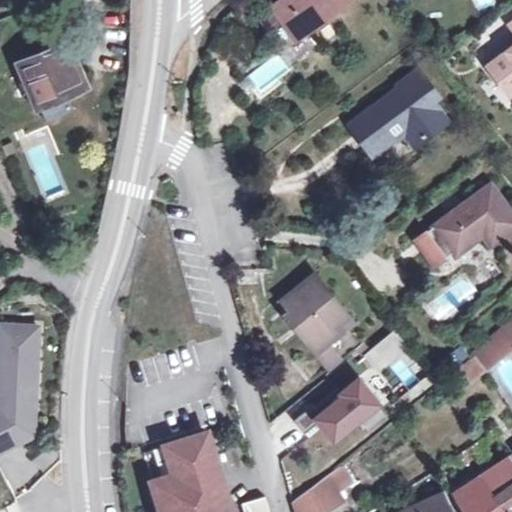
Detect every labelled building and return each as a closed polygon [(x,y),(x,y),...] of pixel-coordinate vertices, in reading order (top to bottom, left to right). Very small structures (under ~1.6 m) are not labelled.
[(60,0),(52,3),(58,17),(83,7),(80,0),(60,0)] [(295,38),(346,0),(278,0),(255,17),(266,32),(282,20),(295,38)] [(60,30),(55,18),(35,26),(40,38),(60,30)] [(511,45),(488,64),(509,93),(511,90),(511,21),(509,24),(511,27),(511,45)] [(511,45),(511,39),(484,60),(488,64),(511,45)] [(83,84),(66,45),(22,63),(39,102),(83,84)] [(275,51),(242,77),(256,95),(289,69),(275,51)] [(395,98),(391,93),(355,121),(376,148),(394,136),(387,126),(396,119),(403,128),(414,142),(444,119),(429,99),(435,94),(417,70),(396,86),(399,88),(401,93),(395,98)] [(401,93),(399,88),(391,93),(395,98),(401,93)] [(387,126),(394,136),(403,128),(396,119),(387,126)] [(47,197),(64,190),(43,141),(26,149),(47,197)] [(511,226),(511,213),(490,183),(433,225),(416,238),(435,264),(452,251),(454,255),(482,234),(489,243),(511,226)] [(282,299),(291,310),(297,318),(293,321),(330,369),(342,360),(326,340),(339,331),(334,325),(346,316),(320,283),(313,275),(301,285),(282,299)] [(297,318),(291,310),(287,313),(293,321),(297,318)] [(334,325),(339,331),(350,322),(346,316),(334,325)] [(511,321),(500,331),(511,345),(511,321)] [(0,324),(0,400),(35,402),(39,327),(0,324)] [(485,371),(511,346),(511,345),(500,331),(474,354),(482,366),(485,371)] [(368,349),(363,343),(356,349),(361,355),(368,349)] [(422,372),(405,352),(389,366),(406,385),(422,372)] [(482,366),(474,354),(463,363),(471,373),(482,366)] [(314,403),(293,420),(303,433),(317,421),(333,441),(378,402),(357,377),(339,391),(337,388),(315,405),(314,403)] [(0,400),(0,412),(34,434),(35,402),(0,400)] [(0,412),(0,451),(34,434),(0,412)] [(232,511),(209,432),(168,443),(176,472),(163,476),(171,505),(162,508),(163,511),(232,511)] [(176,472),(168,443),(145,450),(162,508),(171,505),(163,476),(176,472)] [(511,479),(511,453),(453,492),(465,511),(508,511),(495,491),(511,479)] [(511,511),(511,479),(495,491),(508,511),(511,511)] [(294,511),(319,511),(320,511),(309,487),(291,501),(294,511)] [(453,511),(443,491),(415,504),(419,511),(453,511)] [(270,511),(266,497),(244,503),(245,511),(270,511)]
